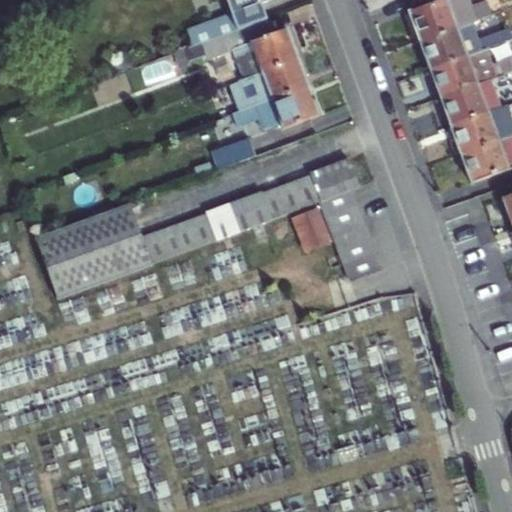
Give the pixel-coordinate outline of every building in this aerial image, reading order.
[(231,14),(238,32),(266,21),(260,5),(273,0),(222,0),(228,15),(231,14)] [(467,0),(443,0),(443,1),(454,30),(471,24),(491,17),(486,2),(470,8),(467,0)] [(419,43),(454,30),(443,1),(409,14),(419,43)] [(197,47),(238,32),(231,14),(228,15),(187,31),(193,48),(197,47)] [(238,32),(243,48),(246,47),(245,45),(250,44),(271,36),(266,21),(238,32)] [(465,58),(482,52),(478,42),(471,24),(454,30),(465,58)] [(430,71),(465,58),(454,30),(419,43),(430,71)] [(511,36),(510,30),(478,42),(482,52),(486,51),(511,40),(511,36)] [(271,36),(250,44),(261,74),(298,61),(287,31),(271,36)] [(233,52),(243,48),(238,32),(197,47),(203,63),(233,52)] [(261,74),(250,44),(245,45),(246,47),(249,56),(237,61),(244,81),(261,74)] [(249,56),(246,47),(243,48),(233,52),(237,61),(249,56)] [(188,63),(183,51),(173,56),(177,67),(188,63)] [(491,80),(496,79),(492,67),(486,51),(482,52),(465,58),(475,86),(491,80)] [(440,99),(475,86),(465,58),(430,71),(440,99)] [(511,59),(492,67),(496,79),(511,72),(511,59)] [(261,74),(271,102),(308,89),(298,61),(261,74)] [(271,102),(261,74),(244,81),(228,86),(239,114),(253,109),(271,102)] [(491,80),(475,86),(485,115),(501,109),(491,80)] [(451,128),(485,115),(475,86),(440,99),(451,128)] [(308,89),(271,102),(279,126),(281,131),(318,118),(308,89)] [(271,102),(253,109),(258,121),(262,132),(279,126),(271,102)] [(485,115),(496,143),(511,137),(511,121),(507,107),(501,109),(485,115)] [(258,121),(253,109),(239,114),(232,117),(236,129),(258,121)] [(461,156),(496,143),(485,115),(451,128),(461,156)] [(511,137),(496,143),(507,172),(511,170),(511,137)] [(256,158),(249,140),(221,150),(228,168),(256,158)] [(472,185),(507,172),(496,143),(461,156),(472,185)] [(221,150),(212,153),(219,171),(228,168),(221,150)] [(359,189),(349,162),(310,177),(320,204),(351,192),(359,189)] [(213,171),(210,163),(195,168),(198,176),(213,171)] [(320,205),(310,178),(294,184),(304,210),(320,205)] [(304,210),(294,184),(278,190),(288,216),(304,210)] [(288,216),(278,190),(262,196),(272,222),(288,216)] [(320,204),(326,221),(358,209),(351,192),(320,204)] [(262,196),(262,194),(245,200),(256,228),(272,222),(262,196)] [(511,196),(502,200),(511,227),(511,196)] [(256,228),(245,200),(230,206),(240,234),(256,228)] [(58,301),(153,266),(143,240),(130,205),(36,240),(58,301)] [(240,234),(230,206),(206,215),(207,216),(217,243),(240,234)] [(323,228),(316,209),(293,218),(300,237),(323,228)] [(332,236),(364,224),(358,209),(326,221),(332,236)] [(217,243),(207,216),(191,222),(200,249),(217,243)] [(200,249),(191,222),(174,228),(184,255),(200,249)] [(338,252),(370,240),(364,224),(332,236),(338,252)] [(184,255),(174,228),(159,234),(168,260),(184,255)] [(329,242),(323,228),(300,237),(305,251),(329,242)] [(168,260),(159,234),(143,240),(153,266),(168,260)] [(344,268),(376,255),(370,240),(338,252),(344,268)] [(350,284),(382,272),(376,255),(344,268),(350,284)] [(466,477),(461,459),(445,463),(450,481),(466,477)] [(466,477),(450,481),(452,489),(468,485),(466,477)]
